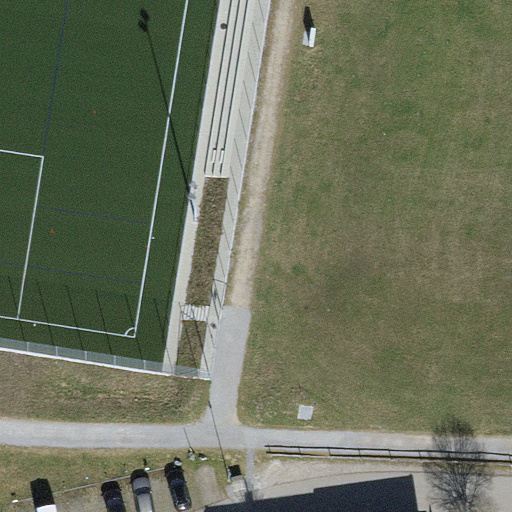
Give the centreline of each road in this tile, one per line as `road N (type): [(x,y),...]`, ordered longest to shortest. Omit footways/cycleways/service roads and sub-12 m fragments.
road 1 (track): [(511,449),(0,429)]
road 2 (residential): [(270,511),(382,492),(511,495)]
